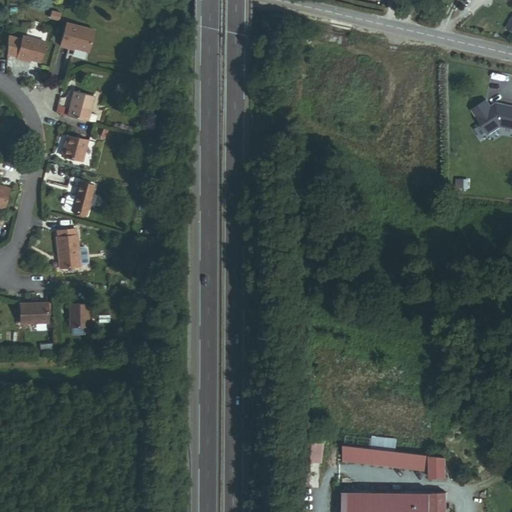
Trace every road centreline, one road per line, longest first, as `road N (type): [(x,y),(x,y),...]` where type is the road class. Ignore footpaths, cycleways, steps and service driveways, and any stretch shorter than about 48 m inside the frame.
road 1 (trunk): [(229,511),(231,0)]
road 2 (trunk): [(207,0),(206,511)]
road 3 (tertiary): [(511,55),(242,0)]
road 4 (residential): [(0,82),(30,103),(41,142),(18,240),(0,258)]
